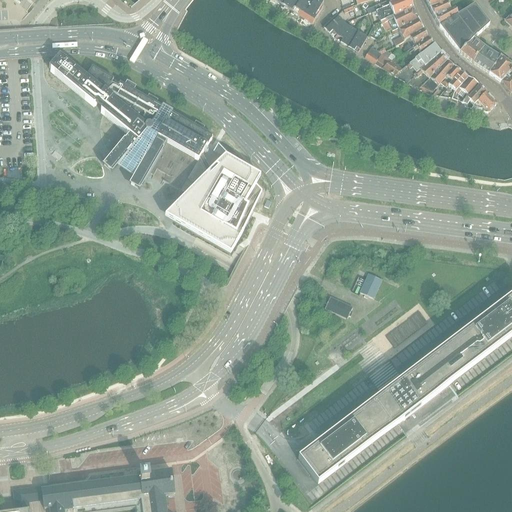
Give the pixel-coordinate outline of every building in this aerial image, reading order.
[(262,0),(309,29),(322,9),(320,8),(323,4),(321,2),(318,1),(316,0),(262,0)] [(375,6),(377,11),(389,6),(389,5),(402,0),(388,0),(389,1),(375,6)] [(389,6),(377,11),(375,12),(380,22),(394,16),(412,8),(409,0),(402,0),(389,5),(389,6)] [(425,0),(426,0),(429,9),(446,2),(444,0),(425,0)] [(446,2),(429,9),(435,19),(439,27),(450,20),(457,16),(461,14),(458,8),(454,9),(450,11),(447,2),(446,2)] [(461,14),(457,16),(463,24),(466,29),(483,16),(474,5),(461,14)] [(394,16),(380,22),(381,25),(388,22),(391,30),(396,27),(398,30),(417,21),(412,8),(394,16)] [(323,28),(334,40),(345,25),(336,16),(323,28)] [(457,16),(450,20),(456,29),(463,24),(457,16)] [(463,24),(456,29),(462,36),(466,34),(471,41),(473,39),(477,36),(489,25),(483,16),(466,29),(463,24)] [(450,20),(439,27),(459,54),(471,41),(466,34),(462,36),(456,29),(450,20)] [(396,27),(391,30),(393,35),(399,32),(401,38),(393,42),(395,47),(404,43),(403,42),(406,40),(422,30),(417,21),(398,30),(396,27)] [(345,25),(334,40),(346,47),(355,31),(345,25)] [(422,30),(406,40),(409,45),(406,47),(409,51),(412,49),(428,39),(422,30)] [(355,31),(346,47),(358,54),(367,38),(355,31)] [(412,49),(409,51),(408,52),(410,55),(414,53),(418,58),(421,56),(433,47),(428,39),(412,49)] [(473,39),(471,41),(459,54),(473,64),(488,74),(500,58),(484,47),(473,39)] [(402,70),(394,77),(406,85),(439,55),(433,47),(421,56),(418,58),(417,59),(406,67),(402,70)] [(364,58),(374,65),(381,55),(371,48),(364,58)] [(381,55),(374,65),(382,69),(390,63),(389,62),(391,61),(381,55)] [(439,55),(406,85),(418,90),(429,79),(436,72),(447,62),(439,55)] [(511,66),(500,58),(488,74),(501,82),(511,71),(511,66)] [(89,82),(86,79),(61,59),(58,63),(54,68),(53,68),(51,70),(51,71),(51,72),(93,107),(94,106),(95,106),(97,104),(96,103),(100,99),(103,102),(107,105),(104,109),(103,109),(102,111),(102,112),(101,113),(104,115),(129,136),(113,155),(124,165),(126,163),(127,164),(127,165),(127,166),(127,167),(127,168),(128,169),(129,170),(130,170),(131,170),(132,170),(132,169),(133,169),(133,168),(135,169),(134,171),(147,178),(149,175),(150,173),(166,144),(175,149),(186,155),(198,162),(204,153),(206,148),(210,142),(211,142),(212,140),(211,139),(212,138),(120,85),(120,86),(119,86),(118,88),(118,89),(110,84),(111,84),(112,82),(111,81),(112,80),(95,71),(89,82)] [(390,63),(382,69),(394,77),(402,70),(395,65),(397,63),(392,60),(391,61),(389,62),(390,63)] [(429,79),(418,90),(430,96),(435,97),(438,93),(435,90),(440,84),(454,68),(447,62),(436,72),(429,79)] [(454,68),(440,84),(446,89),(448,86),(448,87),(460,73),(454,68)] [(511,71),(501,82),(510,94),(511,94),(511,91),(511,71)] [(460,73),(448,87),(455,92),(458,88),(467,78),(460,73)] [(458,88),(455,92),(462,98),(465,94),(469,97),(479,86),(467,78),(458,88)] [(479,86),(469,97),(468,98),(467,97),(462,103),(464,104),(467,106),(469,102),(473,106),(478,100),(485,92),(479,86)] [(473,106),(472,107),(482,110),(483,113),(486,114),(488,114),(496,105),(485,92),(478,100),(473,106)] [(284,115),(281,118),(286,123),(289,121),(284,115)] [(217,144),(213,152),(206,148),(204,153),(205,153),(183,193),(186,195),(189,197),(183,208),(177,219),(230,248),(262,190),(217,144)] [(124,165),(113,155),(106,164),(117,173),(124,165)] [(147,178),(134,171),(129,179),(142,187),(147,178)] [(360,293),(374,299),(382,281),(368,275),(360,293)] [(394,388),(298,461),(317,486),(395,427),(408,417),(414,413),(511,337),(511,297),(432,359),(394,388)] [(351,312),(352,308),(329,298),(328,301),(326,301),(324,305),(326,306),(324,310),(347,320),(349,317),(350,317),(352,313),(351,312)] [(165,511),(165,507),(163,497),(174,496),(174,493),(173,493),(171,476),(172,476),(171,472),(148,475),(148,474),(146,475),(146,476),(142,476),(142,475),(139,476),(139,479),(48,491),(48,487),(41,488),(43,501),(44,511),(50,510),(50,511),(121,511),(135,510),(135,511),(165,511)] [(34,489),(26,490),(14,492),(16,511),(19,511),(29,511),(28,503),(36,502),(43,501),(41,488),(34,489)]
